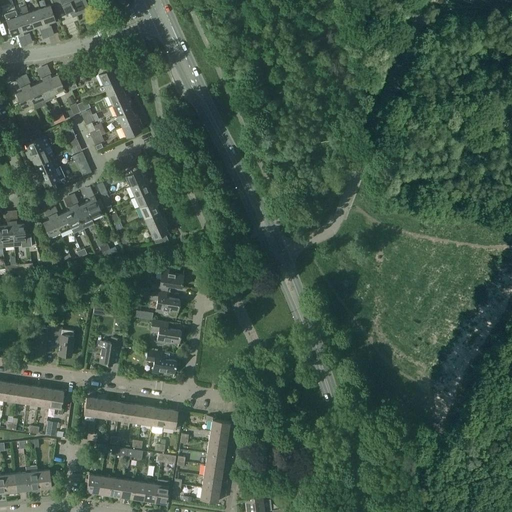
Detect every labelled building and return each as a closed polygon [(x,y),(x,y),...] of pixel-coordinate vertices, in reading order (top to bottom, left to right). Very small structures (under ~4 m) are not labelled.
[(52,0),(57,14),(65,11),(66,15),(75,11),(79,21),(79,20),(77,14),(88,9),(84,0),(52,0)] [(50,5),(39,9),(45,27),(50,25),(49,22),(56,20),(50,5)] [(27,30),(33,28),(28,12),(26,6),(20,7),(23,14),(18,16),(24,34),(28,33),(27,30)] [(39,9),(28,12),(33,28),(40,25),(41,28),(45,27),(39,9)] [(5,16),(6,20),(11,35),(18,33),(19,36),(24,34),(18,16),(16,10),(4,14),(5,16)] [(96,75),(98,74),(103,84),(120,77),(119,72),(116,74),(113,67),(111,68),(108,62),(93,69),(96,75)] [(50,74),(46,76),(54,94),(65,89),(58,74),(52,77),(50,74)] [(43,81),(37,83),(43,98),(54,94),(46,76),(42,78),(43,81)] [(122,81),(120,77),(103,84),(108,95),(122,88),(120,82),(122,81)] [(29,84),(25,85),(33,103),(43,98),(37,83),(30,86),(29,84)] [(33,103),(25,85),(21,87),(22,90),(15,93),(22,108),(33,103)] [(125,94),(122,88),(108,95),(112,105),(130,97),(128,93),(126,94),(125,94)] [(130,97),(112,105),(117,116),(132,109),(129,103),(132,102),(130,97)] [(134,115),(132,109),(117,116),(122,126),(139,118),(137,114),(134,115)] [(139,118),(122,126),(126,137),(141,130),(138,124),(141,122),(139,118)] [(32,134),(25,120),(18,123),(24,137),(32,134)] [(26,151),(27,155),(50,145),(45,134),(36,138),(35,135),(26,139),(27,142),(25,143),(28,150),(26,151)] [(35,164),(49,158),(55,155),(50,145),(27,155),(29,159),(32,158),(35,164)] [(88,164),(86,158),(80,161),(78,157),(75,159),(80,168),(88,164)] [(35,172),(37,176),(54,168),(49,158),(35,164),(37,170),(35,172)] [(59,179),(54,168),(37,176),(39,180),(41,179),(44,186),(59,179)] [(128,181),(130,186),(148,178),(146,174),(143,175),(140,168),(133,171),(132,168),(116,175),(118,180),(121,178),(122,179),(126,182),(128,181)] [(149,182),(148,178),(130,186),(135,196),(150,190),(147,184),(149,182)] [(140,207),(157,199),(155,195),(152,196),(150,190),(135,196),(140,207)] [(91,200),(85,203),(92,217),(102,213),(95,195),(90,197),(91,200)] [(159,203),(157,199),(140,207),(144,217),(159,210),(156,204),(159,203)] [(78,203),(73,205),(84,228),(94,223),(92,217),(85,203),(79,205),(78,203)] [(73,232),(84,228),(73,205),(69,207),(70,209),(64,212),(73,232)] [(149,227),(166,220),(164,215),(162,216),(159,210),(144,217),(149,227)] [(53,214),(60,231),(63,237),(73,232),(64,212),(58,215),(57,212),(53,214)] [(60,231),(53,214),(48,216),(49,219),(43,222),(49,236),(60,231)] [(17,220),(12,221),(14,245),(21,245),(21,247),(32,246),(31,233),(25,233),(24,222),(17,223),(17,220)] [(168,224),(166,220),(149,227),(156,243),(168,240),(165,233),(168,232),(166,225),(168,224)] [(3,247),(14,245),(12,221),(7,221),(7,224),(1,225),(3,247)] [(153,278),(151,288),(167,290),(168,285),(181,287),(183,275),(169,272),(169,269),(162,268),(160,279),(153,278)] [(166,297),(167,290),(151,288),(143,286),(141,297),(150,299),(157,300),(156,311),(162,312),(163,309),(178,311),(180,299),(166,297)] [(159,331),(157,342),(164,343),(164,340),(179,343),(181,330),(167,328),(168,322),(152,319),(151,330),(159,331)] [(52,348),(55,326),(47,325),(47,327),(35,325),(32,352),(45,353),(45,347),(52,348)] [(55,326),(52,348),(59,349),(59,355),(71,356),(74,330),(62,328),(62,327),(55,326)] [(101,347),(99,362),(112,364),(114,350),(120,351),(122,338),(111,337),(111,342),(100,340),(99,347),(101,347)] [(154,361),(152,372),(159,373),(160,370),(174,373),(176,360),(163,358),(163,352),(148,350),(146,360),(154,361)] [(18,384),(7,382),(4,399),(15,401),(18,384)] [(27,403),(29,385),(18,384),(15,401),(27,403)] [(41,387),(29,385),(27,403),(38,404),(41,387)] [(50,406),(52,389),(41,387),(38,404),(50,406)] [(64,390),(52,389),(50,406),(59,408),(58,413),(63,414),(64,408),(61,408),(64,390)] [(95,415),(98,398),(86,396),(84,414),(95,415)] [(98,398),(95,415),(107,417),(109,400),(98,398)] [(121,402),(109,400),(107,417),(118,419),(121,402)] [(121,402),(118,419),(129,421),(132,403),(121,402)] [(143,405),(132,403),(129,421),(141,422),(143,405)] [(143,405),(141,422),(152,424),(155,407),(143,405)] [(166,409),(155,407),(152,424),(164,426),(166,409)] [(166,409),(164,426),(175,428),(178,410),(166,409)] [(210,430),(228,433),(230,421),(212,419),(213,416),(207,415),(206,420),(212,421),(210,430)] [(46,426),(45,434),(54,436),(55,427),(46,426)] [(78,426),(76,437),(83,438),(85,427),(78,426)] [(226,444),(228,433),(210,430),(209,442),(226,444)] [(209,442),(207,453),(224,456),(226,444),(209,442)] [(223,467),(224,456),(207,453),(205,464),(223,467)] [(221,478),(223,467),(205,464),(203,476),(221,478)] [(26,466),(26,471),(28,489),(39,488),(37,470),(37,465),(26,466)] [(37,470),(39,488),(51,486),(49,469),(37,470)] [(15,473),(17,490),(28,489),(26,471),(15,473)] [(15,473),(3,474),(5,491),(17,490),(15,473)] [(86,491),(98,493),(100,475),(89,473),(86,491)] [(98,493),(109,494),(112,477),(100,475),(98,493)] [(219,490),(221,478),(203,476),(202,487),(219,490)] [(109,494),(120,496),(123,479),(112,477),(109,494)] [(120,496),(132,498),(134,480),(123,479),(120,496)] [(158,479),(157,484),(155,501),(166,503),(169,486),(170,480),(158,479)] [(132,498),(143,500),(146,482),(134,480),(132,498)] [(143,500),(155,501),(157,484),(146,482),(143,500)] [(244,489),(245,501),(262,499),(261,489),(267,489),(267,484),(261,485),(261,487),(244,489)] [(219,490),(202,487),(200,499),(217,501),(219,490)] [(262,499),(245,501),(246,511),(247,511),(264,510),(262,499)]
